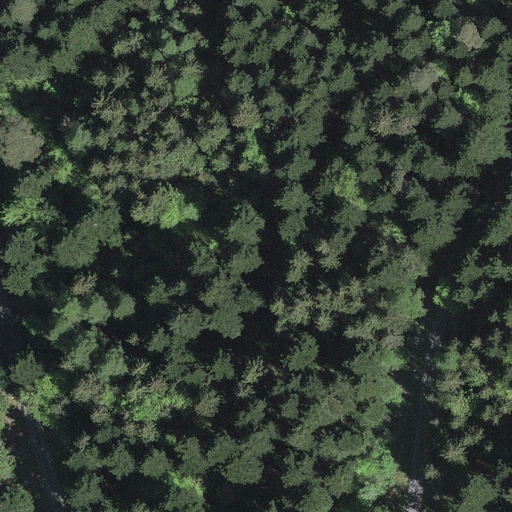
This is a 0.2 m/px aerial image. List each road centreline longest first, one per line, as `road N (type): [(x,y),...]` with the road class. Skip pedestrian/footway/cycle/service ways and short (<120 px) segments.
road 1 (track): [(418,511),(446,328),(511,191)]
road 2 (track): [(0,299),(61,511)]
